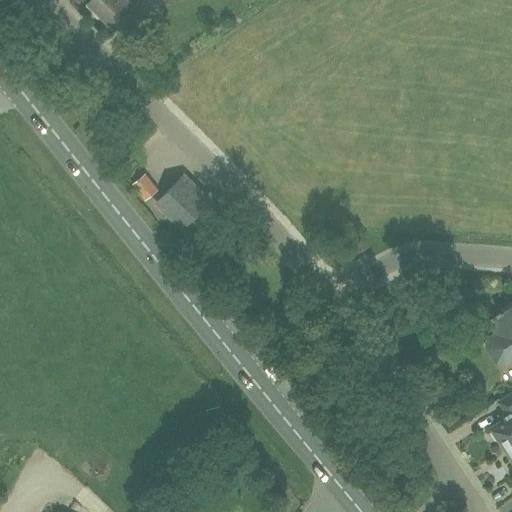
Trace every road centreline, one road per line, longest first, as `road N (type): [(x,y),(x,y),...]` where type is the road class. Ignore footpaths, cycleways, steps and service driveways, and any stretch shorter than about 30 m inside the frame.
road 1 (primary): [(356,511),(0,70)]
road 2 (residential): [(326,295),(41,0)]
road 3 (residential): [(456,484),(326,295)]
road 4 (residential): [(511,257),(426,254),(381,263),(326,295)]
